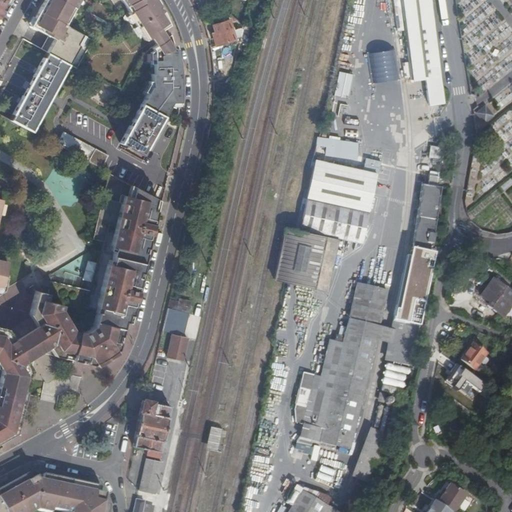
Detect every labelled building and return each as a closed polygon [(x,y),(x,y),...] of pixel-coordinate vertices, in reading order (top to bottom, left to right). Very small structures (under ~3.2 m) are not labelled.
[(0,0),(0,19),(3,21),(10,7),(8,5),(10,0),(0,0)] [(122,0),(129,10),(127,12),(141,34),(145,40),(150,36),(161,29),(162,28),(161,25),(165,23),(161,15),(164,13),(163,10),(162,9),(161,9),(157,3),(159,2),(157,0),(46,0),(44,4),(43,4),(39,10),(42,12),(39,17),(38,16),(32,26),(48,35),(61,42),(58,47),(62,50),(58,58),(70,64),(80,45),(77,44),(83,34),(66,24),(78,0),(122,0)] [(428,103),(442,101),(430,3),(433,2),(432,0),(400,0),(410,78),(424,76),(428,103)] [(239,11),(234,17),(244,25),(246,16),(239,11)] [(216,35),(214,36),(216,45),(235,39),(229,20),(213,25),(216,35)] [(155,45),(166,38),(161,29),(150,36),(155,45)] [(48,35),(41,49),(58,58),(62,50),(58,47),(61,42),(48,35)] [(151,71),(151,73),(151,80),(152,87),(151,86),(147,93),(144,99),(141,103),(164,116),(165,116),(171,106),(173,102),(180,98),(181,87),(180,80),(176,80),(176,74),(180,74),(180,68),(179,61),(177,52),(175,43),(170,45),(166,39),(166,38),(155,45),(156,45),(152,48),(153,51),(154,68),(151,68),(151,71)] [(10,119),(32,131),(49,101),(52,95),(69,65),(47,52),(30,83),(27,88),(10,119)] [(338,71),(334,96),(347,98),(351,74),(338,71)] [(173,102),(171,106),(174,107),(175,106),(180,101),(180,98),(173,102)] [(496,113),(482,100),(471,112),(485,125),(496,113)] [(353,130),(358,106),(338,101),(332,125),(353,130)] [(164,116),(141,103),(120,142),(123,144),(122,146),(126,148),(127,146),(142,155),(164,116)] [(61,130),(54,143),(101,168),(108,155),(61,130)] [(307,149),(357,160),(361,144),(309,133),(307,139),(306,139),(304,148),(307,149)] [(378,165),(357,160),(307,149),(305,157),(353,168),(376,173),(378,165)] [(368,214),(376,173),(353,168),(305,157),(297,195),(290,227),(317,233),(362,243),(368,214)] [(450,187),(452,178),(438,176),(439,172),(430,171),(428,181),(422,180),(413,246),(408,272),(397,321),(395,320),(386,359),(410,364),(418,325),(420,326),(434,251),(432,250),(432,246),(441,186),(450,187)] [(74,346),(82,348),(79,358),(78,359),(78,361),(78,362),(93,364),(95,363),(97,366),(102,362),(100,359),(110,353),(112,356),(117,353),(115,350),(118,348),(124,321),(130,322),(131,315),(133,310),(133,307),(126,305),(128,299),(135,301),(140,281),(153,224),(145,222),(147,215),(155,217),(156,211),(125,203),(120,202),(122,194),(126,196),(129,183),(109,172),(93,238),(103,241),(103,242),(105,242),(92,291),(85,290),(79,291),(65,288),(60,284),(51,281),(48,294),(47,294),(46,299),(36,297),(34,298),(30,314),(36,324),(44,337),(51,333),(55,341),(48,344),(49,345),(55,356),(64,358),(65,354),(72,356),(74,346)] [(92,238),(93,238),(109,172),(108,172),(92,238)] [(126,196),(125,203),(156,211),(159,199),(141,189),(129,183),(126,196)] [(153,224),(155,217),(147,215),(145,222),(153,224)] [(315,288),(326,238),(285,229),(274,279),(315,288)] [(105,242),(103,242),(92,289),(88,288),(85,290),(92,291),(105,242)] [(50,279),(47,292),(47,294),(48,294),(51,281),(60,284),(58,281),(50,279)] [(503,317),(511,303),(511,292),(493,279),(481,296),(489,302),(487,305),(503,317)] [(88,288),(58,281),(60,284),(85,290),(88,288)] [(320,442),(350,449),(387,289),(357,283),(343,343),(330,341),(322,377),(302,373),(294,410),(295,423),(303,424),(300,437),(313,440),(312,442),(320,444),(320,442)] [(46,299),(47,294),(36,291),(34,298),(36,297),(46,299)] [(14,338),(22,352),(21,353),(19,354),(23,360),(24,358),(26,358),(37,352),(40,350),(48,345),(44,338),(36,325),(25,331),(14,338)] [(0,435),(2,434),(3,435),(15,427),(19,407),(22,408),(26,392),(23,392),(25,384),(28,385),(31,370),(32,368),(26,359),(25,360),(24,358),(23,360),(19,354),(21,353),(22,352),(14,338),(12,339),(12,338),(11,335),(6,328),(2,331),(0,330),(0,368),(2,371),(0,378),(0,435)] [(44,337),(48,344),(55,341),(51,333),(44,337)] [(170,334),(165,357),(184,361),(189,338),(170,334)] [(474,369),(486,353),(472,344),(460,360),(474,369)] [(74,346),(72,356),(71,360),(78,361),(78,359),(79,358),(82,348),(74,346)] [(102,362),(112,356),(110,353),(100,359),(102,362)] [(404,393),(408,367),(385,363),(381,389),(404,393)] [(462,370),(452,388),(466,396),(471,388),(480,393),(486,383),(462,370)] [(143,400),(133,446),(136,447),(159,452),(169,406),(143,400)] [(19,407),(15,427),(3,435),(2,434),(0,435),(0,441),(0,442),(16,433),(22,408),(19,407)] [(224,432),(220,431),(220,430),(213,428),(208,450),(220,453),(224,432)] [(372,431),(343,511),(362,511),(363,511),(365,508),(366,505),(369,499),(372,494),(373,490),(376,483),(388,450),(390,445),(393,437),(372,431)] [(155,494),(162,462),(146,459),(140,490),(155,494)] [(67,511),(107,511),(109,505),(107,505),(103,504),(104,499),(99,493),(101,486),(59,476),(45,472),(45,474),(43,481),(39,480),(36,475),(32,477),(29,471),(0,487),(0,511),(27,511),(36,508),(50,511),(51,507),(68,511),(67,511)] [(438,494),(434,500),(434,501),(451,511),(454,511),(466,495),(449,484),(441,496),(438,494)] [(304,488),(302,491),(328,506),(332,499),(326,495),(304,488)] [(338,511),(333,509),(302,491),(290,511),(338,511)] [(134,501),(132,511),(152,511),(153,503),(134,501)] [(434,501),(427,511),(451,511),(434,501)]
